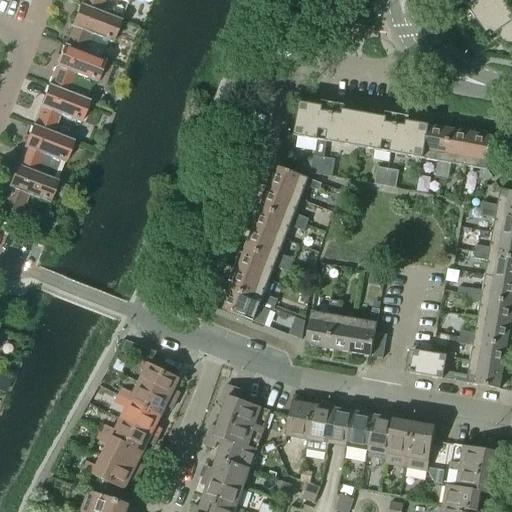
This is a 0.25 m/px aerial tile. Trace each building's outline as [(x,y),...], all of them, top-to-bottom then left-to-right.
[(116,0),(127,4),(128,0),(80,0),(78,6),(100,14),(105,0),(116,0)] [(504,2),(502,0),(467,0),(463,3),(476,21),(504,2)] [(511,48),(511,13),(504,2),(476,21),(489,40),(500,32),(504,38),(501,40),(506,47),(511,48)] [(120,22),(100,14),(78,6),(63,46),(84,54),(91,36),(111,44),(120,22)] [(95,84),(104,62),(84,54),(63,46),(47,86),(84,101),(91,83),(95,84)] [(88,102),(84,101),(47,86),(31,126),(52,135),(59,117),(79,124),(88,102)] [(359,149),(364,115),(351,113),(352,108),(343,107),(342,112),(327,109),(328,104),(316,102),(315,107),(300,104),(294,137),(359,149)] [(423,160),(429,127),(415,124),(415,119),(407,118),(406,123),(391,120),(392,115),(380,113),(379,118),(364,115),(359,149),(423,160)] [(72,142),(52,135),(31,126),(15,166),(52,181),(59,163),(64,165),(72,142)] [(442,178),(450,131),(429,127),(423,160),(438,163),(435,177),(442,178)] [(465,168),(472,131),(457,128),(456,132),(450,131),(442,178),(448,179),(451,165),(465,168)] [(488,172),(493,138),(487,137),(487,134),(472,131),(465,168),(480,170),(478,180),(488,182),(493,179),(488,172)] [(332,178),(335,161),(313,157),(310,174),(332,178)] [(48,205),(57,183),(52,181),(15,166),(0,205),(0,209),(20,217),(28,197),(48,205)] [(321,185),(277,168),(275,174),(271,173),(266,188),(301,201),(306,187),(319,192),(321,185)] [(396,189),(399,172),(377,168),(374,186),(396,189)] [(295,215),(301,201),(266,188),(260,202),(264,204),(261,209),(307,227),(309,220),(295,215)] [(511,215),(511,192),(500,191),(497,207),(483,204),(482,210),(511,215)] [(307,227),(261,209),(254,229),(285,241),(290,227),(304,233),(307,227)] [(511,237),(511,215),(482,210),(481,217),(495,219),(493,234),(511,237)] [(279,255),(285,241),(254,229),(246,249),(291,267),(293,261),(279,255)] [(511,237),(493,234),(490,249),(476,247),(475,253),(511,259),(511,237)] [(269,282),(275,268),(289,273),(291,267),(246,249),(244,255),(240,254),(234,268),(269,282)] [(511,281),(511,259),(475,253),(473,259),(488,262),(485,277),(511,281)] [(264,296),(269,282),(234,268),(229,283),(232,284),(230,289),(275,307),(278,301),(264,296)] [(511,304),(511,281),(485,277),(483,292),(468,289),(467,296),(511,304)] [(275,307),(230,289),(222,310),(264,327),(270,312),(273,313),(275,307)] [(511,325),(511,304),(467,296),(466,303),(480,305),(478,320),(511,325)] [(328,350),(336,302),(330,301),(327,316),(311,313),(306,346),(328,350)] [(349,354),(355,321),(340,318),(343,304),(336,302),(328,350),(349,354)] [(383,360),(387,336),(375,334),(379,311),(372,310),(369,323),(355,321),(349,354),(383,360)] [(511,342),(511,340),(511,325),(478,320),(475,334),(461,332),(459,339),(507,347),(508,341),(511,342)] [(504,368),(507,347),(459,339),(458,345),(473,348),(470,362),(504,368)] [(444,372),(447,357),(413,351),(409,374),(454,382),(456,374),(444,372)] [(180,380),(137,359),(133,367),(144,373),(139,384),(176,402),(180,394),(175,391),(180,380)] [(500,390),(504,368),(470,362),(468,377),(456,374),(454,382),(500,390)] [(176,402),(139,384),(134,395),(122,389),(118,397),(161,418),(166,408),(172,411),(176,402)] [(260,428),(265,413),(270,415),(270,412),(238,401),(242,391),(226,386),(219,406),(225,408),(217,428),(212,427),(205,447),(215,450),(217,443),(221,445),(222,445),(223,440),(257,452),(257,451),(252,449),(258,435),(262,436),(264,429),(260,428)] [(161,418),(118,397),(115,404),(126,410),(121,421),(158,439),(162,430),(156,428),(161,418)] [(305,451),(313,407),(303,405),(304,399),(293,397),(286,438),(307,441),(305,451)] [(329,445),(335,411),(336,405),(325,403),(324,409),(313,407),(305,451),(327,455),(329,445)] [(368,452),(374,418),(363,416),(364,410),(354,408),(353,414),(347,413),(335,411),(329,445),(342,447),(368,452)] [(388,456),(395,415),(386,414),(385,419),(374,418),(368,452),(387,455),(388,456)] [(406,469),(414,425),(403,423),(404,417),(395,415),(388,456),(387,455),(385,465),(406,469)] [(158,439),(121,421),(115,431),(104,426),(100,433),(143,454),(148,445),(153,447),(158,439)] [(427,473),(432,443),(441,445),(444,424),(426,421),(425,427),(414,425),(406,469),(427,473)] [(138,464),(143,454),(100,433),(97,441),(108,446),(103,457),(140,475),(144,467),(138,464)] [(217,443),(215,450),(220,452),(216,461),(250,473),(257,452),(223,440),(222,445),(221,445),(217,443)] [(492,486),(496,464),(502,465),(506,444),(489,442),(487,452),(454,446),(454,448),(458,449),(456,465),(451,464),(450,471),(454,471),(452,487),(447,486),(443,508),(463,511),(477,511),(479,505),(494,508),(498,487),(492,486)] [(135,484),(140,475),(103,457),(97,468),(86,462),(82,471),(125,492),(130,481),(135,484)] [(243,491),(250,473),(216,461),(213,470),(207,468),(204,477),(243,491)] [(237,510),(243,491),(204,477),(201,486),(207,488),(203,498),(237,510)] [(279,495),(284,483),(276,481),(272,492),(279,495)] [(279,495),(287,498),(291,486),(284,483),(279,495)] [(317,497),(320,489),(309,485),(306,493),(317,497)] [(128,511),(130,507),(88,492),(80,511),(128,511)] [(315,505),(317,497),(306,493),(303,500),(315,505)] [(349,508),(352,500),(341,496),(338,504),(349,508)] [(235,511),(237,510),(203,498),(200,509),(194,507),(192,511),(235,511)] [(389,511),(392,511),(401,511),(403,505),(391,503),(389,511)]
